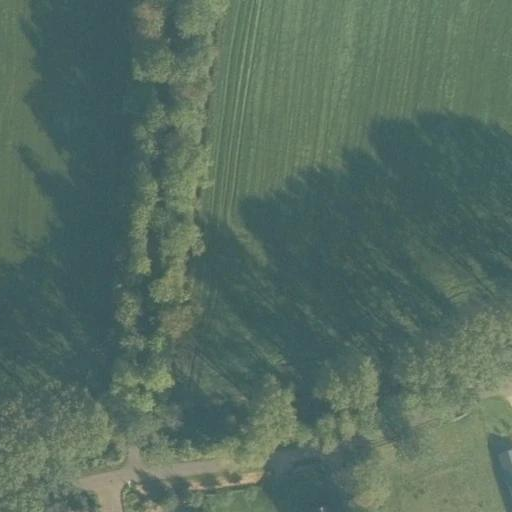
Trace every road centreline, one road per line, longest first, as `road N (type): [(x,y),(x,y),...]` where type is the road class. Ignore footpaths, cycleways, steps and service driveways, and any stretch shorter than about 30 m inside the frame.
road 1 (unclassified): [(133,475),(178,0)]
road 2 (unclassified): [(133,475),(350,444),(511,378)]
